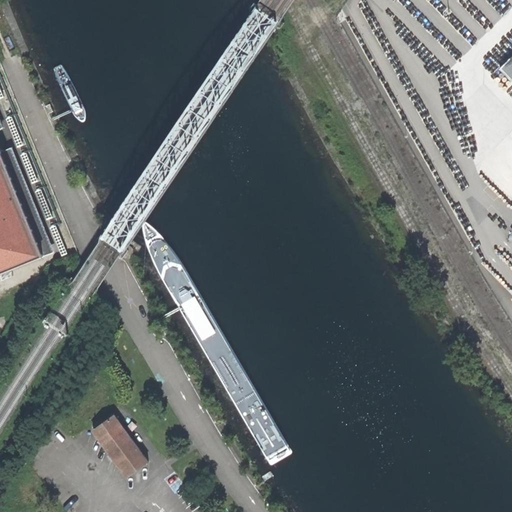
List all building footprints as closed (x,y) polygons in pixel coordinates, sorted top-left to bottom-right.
[(511,56),(499,69),(511,83),(511,231),(511,232),(511,56)] [(0,273),(42,256),(0,150),(0,273)] [(39,263),(26,282),(29,284),(42,265),(39,263)] [(9,288),(26,281),(21,271),(5,278),(9,288)] [(128,475),(148,461),(108,405),(115,399),(100,379),(57,410),(72,431),(87,420),(128,475)]
